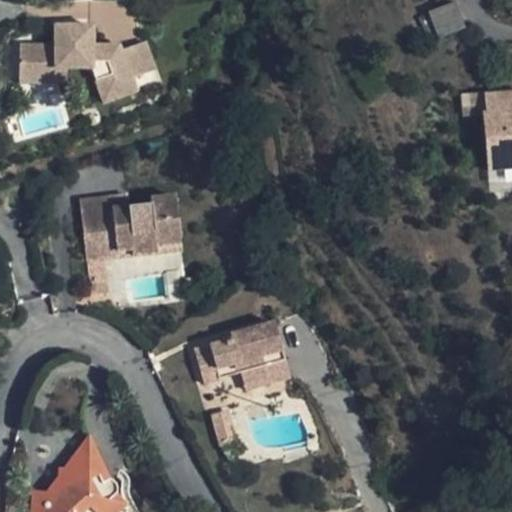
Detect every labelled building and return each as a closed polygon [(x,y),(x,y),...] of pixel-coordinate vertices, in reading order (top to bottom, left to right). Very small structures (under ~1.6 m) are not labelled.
[(109,0),(96,0),(90,14),(116,25),(110,39),(123,45),(128,33),(122,31),(131,9),(109,0)] [(453,3),(426,14),(436,39),(463,29),(453,3)] [(18,46),(18,83),(66,83),(66,69),(89,69),(102,104),(134,91),(130,79),(153,70),(142,43),(120,51),(118,46),(91,46),(91,27),(54,27),(54,46),(18,46)] [(511,168),(511,91),(485,94),(486,112),(479,112),(483,170),(511,168)] [(120,193),(73,200),(74,208),(106,204),(107,209),(122,207),(120,193)] [(74,208),(79,248),(112,244),(114,259),(152,254),(149,238),(175,234),(169,194),(144,198),(145,203),(122,207),(107,209),(106,204),(74,208)] [(152,254),(177,250),(175,234),(149,238),(152,254)] [(79,248),(82,264),(114,259),(112,244),(79,248)] [(230,339),(194,352),(202,377),(217,371),(220,379),(241,371),(246,383),(270,375),(265,363),(285,356),(272,318),(228,333),(230,339)] [(271,380),(292,373),(285,356),(265,363),(270,375),(246,383),(247,388),(271,380)] [(217,371),(202,377),(205,385),(220,379),(217,371)] [(242,438),(232,405),(212,411),(222,442),(242,438)] [(90,511),(110,488),(116,493),(118,488),(117,483),(113,480),(107,480),(88,433),(65,468),(59,469),(60,475),(49,492),(50,492),(48,509),(43,509),(40,509),(38,507),(34,504),(33,499),(31,511),(90,511)] [(118,508),(126,503),(116,493),(110,488),(90,511),(112,511),(114,511),(118,508)] [(48,509),(50,492),(49,492),(34,490),(33,499),(34,504),(38,507),(40,509),(43,509),(48,509)]
